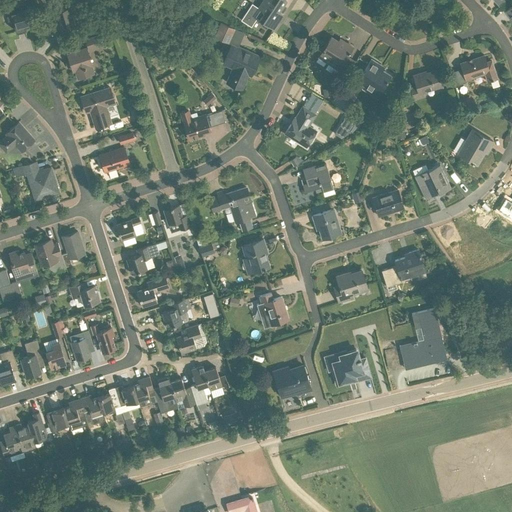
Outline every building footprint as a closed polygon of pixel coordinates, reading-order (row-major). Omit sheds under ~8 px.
[(286,0),(263,0),(258,7),(252,3),(241,19),(251,26),(257,18),(274,29),(279,21),(274,18),(286,0)] [(70,5),(62,8),(63,10),(49,15),(49,16),(46,19),(48,24),(52,25),(52,27),(60,25),(61,28),(64,29),(69,28),(68,26),(76,23),(70,5)] [(187,17),(192,11),(189,8),(183,13),(187,17)] [(12,14),(16,28),(31,24),(27,10),(12,14)] [(198,18),(189,20),(192,30),(201,28),(198,18)] [(229,43),(235,29),(222,23),(216,38),(229,43)] [(149,32),(154,38),(161,32),(155,26),(149,32)] [(103,43),(100,35),(86,40),(89,48),(103,43)] [(348,55),(353,47),(344,41),(342,43),(331,36),(319,56),(339,69),(342,64),(350,69),(355,60),(348,55)] [(259,56),(233,44),(224,64),(233,68),(227,82),(242,88),(250,69),(252,70),(252,71),(259,56)] [(86,48),(68,54),(72,67),(75,66),(79,78),(94,73),(91,65),(92,65),(86,48)] [(474,58),(460,62),(462,68),(451,72),(456,85),(466,82),(465,80),(485,74),(488,81),(490,80),(498,78),(492,60),(487,61),(484,55),(478,57),(478,58),(474,59),(474,58)] [(391,75),(379,67),(381,64),(372,59),(357,81),(379,94),(391,75)] [(413,75),(417,85),(417,87),(412,89),(412,88),(411,88),(415,100),(423,98),(421,92),(442,86),(437,70),(426,73),(425,71),(413,75)] [(110,87),(81,96),(86,112),(90,111),(91,114),(93,113),(95,117),(92,118),(95,127),(111,122),(106,105),(115,103),(110,87)] [(331,88),(322,89),(324,97),(332,96),(331,88)] [(355,97),(350,94),(341,89),(332,102),(347,111),(355,97)] [(212,93),(203,100),(207,105),(216,97),(212,93)] [(469,95),(459,99),(462,108),(473,105),(469,95)] [(315,114),(303,107),(296,118),(295,118),(286,132),(306,145),(313,134),(306,130),(315,114)] [(206,114),(192,118),(189,109),(180,112),(183,122),(184,121),(189,139),(206,134),(205,132),(211,130),(206,114)] [(347,115),(341,124),(350,130),(356,121),(347,115)] [(382,130),(395,128),(394,122),(381,124),(382,130)] [(34,140),(29,133),(25,128),(22,131),(16,124),(6,133),(8,135),(2,140),(10,148),(15,143),(22,151),(34,140)] [(484,151),(487,153),(494,141),(472,129),(466,139),(458,153),(472,160),(471,162),(473,163),(474,162),(477,164),(484,151)] [(134,139),(132,132),(119,137),(121,143),(134,139)] [(428,141),(426,135),(420,138),(423,143),(428,141)] [(125,146),(100,154),(105,172),(108,171),(117,168),(130,164),(125,146)] [(295,156),(291,159),(294,165),(299,162),(295,156)] [(59,192),(51,166),(37,171),(34,161),(22,165),(13,168),(16,176),(25,174),(26,175),(28,174),(33,191),(39,189),(41,198),(59,192)] [(325,163),(316,166),(315,165),(303,169),(306,179),(308,178),(309,182),(303,184),(305,191),(314,188),(315,191),(322,189),(322,190),(333,187),(325,163)] [(439,193),(451,187),(441,165),(416,177),(426,198),(434,195),(433,193),(438,190),(439,193)] [(243,228),(254,224),(251,217),(256,215),(250,198),(247,187),(225,194),(224,190),(217,192),(218,196),(222,208),(231,206),(236,222),(240,220),(243,228)] [(398,188),(373,196),(379,216),(379,215),(379,213),(392,209),(393,211),(404,208),(398,188)] [(359,191),(352,193),(355,202),(362,200),(359,191)] [(511,204),(506,202),(499,213),(511,220),(511,204)] [(189,213),(183,215),(179,204),(164,209),(169,224),(178,221),(181,229),(192,225),(189,213)] [(331,209),(312,215),(316,226),(318,225),(323,238),(339,233),(331,209)] [(158,211),(152,212),(156,224),(162,222),(158,211)] [(139,217),(116,224),(116,225),(117,229),(118,229),(121,239),(136,234),(133,225),(141,222),(139,217)] [(506,226),(497,217),(490,225),(484,218),(475,227),(491,243),(498,236),(504,242),(511,233),(511,228),(508,225),(506,226)] [(85,253),(78,231),(63,235),(68,252),(62,254),(66,266),(72,264),(70,258),(85,253)] [(461,231),(441,243),(455,264),(469,255),(473,259),(482,250),(461,231)] [(265,253),(267,252),(267,253),(268,253),(263,238),(242,245),(246,256),(248,256),(254,271),(269,266),(265,253)] [(53,245),(52,243),(51,239),(36,244),(42,263),(47,262),(49,268),(54,271),(66,267),(66,266),(62,254),(58,243),(53,245)] [(144,259),(160,254),(156,242),(148,245),(137,249),(138,254),(127,258),(132,273),(147,268),(144,259)] [(202,245),(198,246),(202,256),(215,252),(212,242),(202,245)] [(390,285),(395,283),(401,281),(401,279),(426,271),(419,249),(405,254),(405,256),(395,260),(397,267),(385,271),(390,285)] [(11,263),(15,276),(37,270),(31,252),(25,254),(24,251),(22,252),(22,254),(20,254),(18,250),(9,253),(13,262),(11,263)] [(170,273),(176,271),(172,259),(166,261),(170,273)] [(183,261),(176,264),(179,271),(186,268),(183,261)] [(94,264),(89,266),(91,273),(97,271),(94,264)] [(14,297),(10,283),(6,269),(0,270),(0,286),(2,286),(6,300),(14,297)] [(336,275),(339,285),(334,287),(339,301),(353,297),(351,292),(367,287),(362,270),(350,274),(349,271),(336,275)] [(165,275),(159,277),(147,281),(149,287),(137,290),(138,292),(137,292),(139,296),(142,306),(157,301),(154,291),(169,287),(165,275)] [(10,283),(14,297),(22,295),(17,281),(10,283)] [(95,284),(84,287),(82,282),(69,286),(73,297),(74,297),(81,295),(84,304),(100,299),(95,284)] [(281,296),(273,299),(271,292),(260,295),(262,303),(259,304),(267,326),(272,324),(289,319),(281,296)] [(406,297),(405,294),(403,292),(399,293),(398,296),(398,299),(401,301),(404,300),(406,297)] [(44,293),(35,296),(38,307),(47,304),(44,293)] [(206,305),(215,302),(213,293),(203,296),(206,305)] [(240,299),(231,297),(229,305),(238,307),(240,299)] [(188,312),(184,299),(172,303),(174,308),(162,312),(167,327),(182,322),(189,320),(187,312),(188,312)] [(51,304),(43,306),(45,313),(54,310),(51,304)] [(0,314),(1,317),(9,315),(6,306),(0,308),(0,314)] [(94,307),(83,311),(85,318),(97,314),(94,307)] [(435,307),(419,312),(412,313),(416,328),(422,327),(425,340),(419,342),(401,346),(387,350),(392,369),(419,362),(418,359),(444,352),(445,354),(441,337),(436,338),(435,331),(432,331),(432,330),(436,330),(431,309),(435,308),(435,307)] [(27,311),(20,313),(23,322),(30,320),(27,311)] [(58,321),(52,323),(56,337),(63,335),(60,327),(58,321)] [(116,347),(112,335),(114,334),(112,327),(99,331),(97,324),(91,325),(93,333),(96,332),(102,351),(116,347)] [(196,347),(196,345),(204,342),(198,324),(186,327),(188,333),(176,337),(181,352),(196,347)] [(85,338),(72,342),(77,359),(91,355),(89,350),(85,338)] [(37,339),(25,343),(29,356),(21,358),(27,375),(41,371),(36,356),(42,355),(37,339)] [(59,341),(53,343),(54,348),(46,351),(51,368),(66,363),(59,341)] [(12,349),(0,352),(0,353),(3,363),(0,363),(0,379),(1,383),(15,379),(11,366),(17,364),(12,349)] [(359,358),(356,349),(340,354),(341,358),(327,363),(329,370),(332,369),(335,378),(338,377),(339,381),(355,377),(356,379),(371,375),(365,357),(361,358),(360,357),(359,358)] [(204,370),(205,370),(203,365),(191,369),(196,384),(191,386),(194,398),(196,403),(196,405),(197,405),(199,410),(207,407),(206,402),(208,401),(203,387),(209,385),(204,370)] [(273,371),(281,395),(297,390),(297,392),(311,387),(304,365),(289,369),(288,366),(273,371)] [(225,375),(219,377),(216,366),(205,370),(204,370),(209,385),(210,390),(222,386),(223,389),(229,387),(225,375)] [(156,397),(155,394),(150,376),(138,380),(139,384),(133,385),(140,406),(157,400),(156,397)] [(170,381),(169,376),(157,380),(162,395),(156,397),(157,400),(160,409),(166,407),(166,406),(176,403),(176,401),(174,396),(175,396),(170,381)] [(170,381),(175,396),(174,396),(176,401),(182,399),(184,406),(196,403),(194,398),(191,386),(185,388),(182,377),(170,381)] [(115,387),(123,411),(140,406),(133,385),(122,389),(121,385),(115,387)] [(99,397),(103,411),(108,409),(109,413),(115,411),(116,413),(123,411),(115,387),(109,389),(110,393),(99,397)] [(87,421),(91,420),(91,423),(92,422),(93,424),(104,420),(104,419),(105,418),(103,411),(99,397),(93,398),(91,395),(80,398),(87,421)] [(64,408),(68,422),(71,429),(88,424),(87,421),(80,398),(68,402),(70,406),(64,408)] [(63,424),(68,422),(64,408),(46,413),(52,432),(65,428),(63,424)] [(29,425),(34,441),(35,441),(37,447),(44,444),(42,439),(47,437),(39,411),(33,413),(35,419),(28,421),(29,425)] [(160,411),(152,413),(157,426),(165,424),(160,411)] [(235,412),(223,415),(226,423),(237,419),(235,412)] [(29,425),(23,428),(21,423),(15,425),(24,451),(37,447),(35,441),(34,441),(29,425)] [(135,429),(133,423),(127,425),(129,431),(135,429)] [(192,424),(186,426),(189,434),(195,432),(192,424)] [(15,425),(9,427),(11,431),(4,434),(5,439),(0,441),(0,442),(5,457),(24,451),(15,425)] [(183,427),(177,429),(180,436),(186,434),(183,427)] [(122,443),(115,445),(117,452),(124,450),(122,443)] [(105,449),(97,452),(99,460),(107,458),(105,449)] [(91,457),(84,458),(85,465),(93,464),(91,457)] [(64,470),(60,458),(55,460),(59,472),(64,470)] [(32,480),(31,475),(30,473),(21,476),(24,482),(32,480)] [(256,511),(253,499),(253,496),(252,496),(227,503),(230,511),(256,511)]
